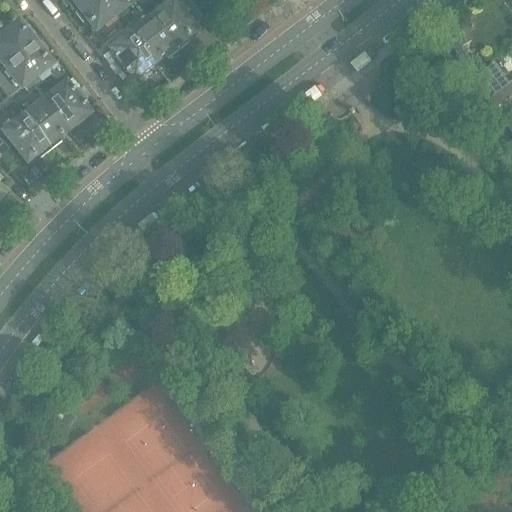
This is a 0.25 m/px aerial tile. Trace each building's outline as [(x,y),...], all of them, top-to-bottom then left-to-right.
[(70,0),(67,3),(74,12),(73,13),(75,15),(76,14),(76,15),(94,0),(70,0)] [(118,0),(94,0),(76,15),(83,24),(83,25),(84,25),(84,23),(88,20),(91,24),(95,21),(99,27),(94,31),(95,32),(109,21),(121,11),(125,8),(124,8),(118,0)] [(147,0),(139,0),(137,1),(142,9),(150,3),(147,0)] [(174,0),(171,3),(150,19),(177,53),(189,44),(186,40),(195,33),(192,29),(202,21),(185,0),(174,0)] [(129,16),(124,10),(116,16),(123,25),(128,22),(129,16)] [(166,62),(177,53),(150,19),(130,34),(154,64),(163,57),(166,62)] [(0,63),(4,69),(38,43),(37,42),(37,43),(29,33),(29,32),(28,32),(28,33),(25,36),(23,33),(19,36),(14,30),(18,27),(18,28),(19,27),(19,26),(20,25),(19,24),(10,32),(4,24),(0,27),(0,63)] [(448,43),(455,55),(472,43),(465,32),(448,43)] [(133,81),(154,64),(130,34),(110,50),(115,57),(112,60),(115,64),(108,69),(109,70),(110,69),(114,74),(113,75),(114,76),(120,72),(123,76),(127,73),(133,81)] [(4,69),(0,72),(0,90),(2,92),(8,100),(9,99),(20,90),(22,88),(30,83),(36,79),(51,67),(49,66),(48,67),(49,67),(45,70),(41,64),(45,61),(42,57),(45,55),(47,55),(47,54),(45,54),(38,44),(38,43),(4,69)] [(493,64),(471,81),(485,103),(486,103),(509,85),(493,64)] [(36,79),(30,83),(36,90),(41,86),(36,79)] [(30,83),(22,88),(28,96),(36,90),(30,83)] [(511,83),(509,85),(486,103),(492,113),(511,97),(511,83)] [(75,90),(71,93),(65,86),(45,102),(68,132),(89,115),(82,108),(86,105),(83,101),(89,96),(88,95),(87,96),(83,92),(84,91),(83,90),(78,94),(75,90)] [(8,100),(0,105),(0,111),(2,114),(14,105),(9,99),(8,100)] [(59,139),(68,132),(45,102),(24,118),(50,152),(62,143),(59,139)] [(40,161),(50,152),(24,118),(2,135),(27,165),(29,163),(26,159),(31,155),(34,159),(37,157),(40,161)] [(0,159),(9,151),(0,141),(0,159)] [(57,418),(37,433),(45,443),(64,428),(57,418)]
